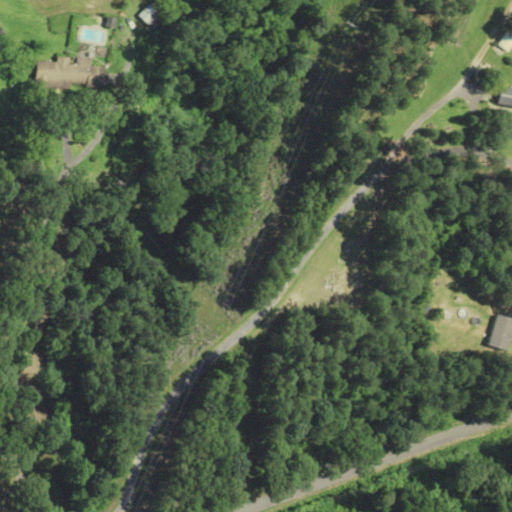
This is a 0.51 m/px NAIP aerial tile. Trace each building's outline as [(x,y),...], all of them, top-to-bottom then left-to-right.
[(151,25),(159,16),(148,7),(141,16),(151,25)] [(37,61),(36,88),(105,90),(106,67),(91,67),(91,60),(59,59),(58,62),(37,61)] [(511,85),(502,84),(499,106),(511,107),(511,85)] [(472,336),(478,345),(511,321),(511,311),(511,310),(472,336)] [(511,331),(488,345),(495,357),(511,346),(511,344),(511,343),(511,342),(511,331)]
